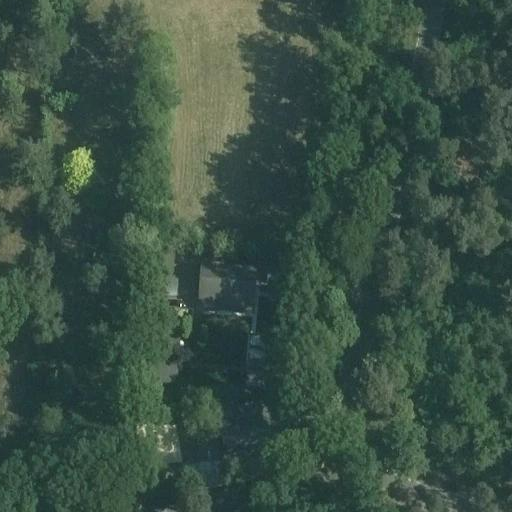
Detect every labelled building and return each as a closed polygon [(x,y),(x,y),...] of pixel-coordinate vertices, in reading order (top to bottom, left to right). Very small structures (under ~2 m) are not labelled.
[(14,14),(0,18),(0,27),(1,30),(17,24),(14,14)] [(262,50),(263,19),(165,16),(162,96),(190,97),(192,48),(262,50)] [(67,79),(65,114),(78,115),(80,79),(67,79)] [(115,123),(116,138),(134,137),(134,122),(115,123)] [(48,165),(49,189),(75,188),(74,164),(48,165)] [(216,312),(252,315),(255,276),(205,272),(202,303),(217,304),(216,312)] [(151,296),(175,298),(176,282),(152,280),(151,296)] [(43,389),(63,386),(60,362),(40,365),(43,389)] [(180,471),(184,496),(235,485),(285,476),(281,454),(285,453),(278,416),(252,420),(251,411),(230,414),(231,421),(223,421),(224,401),(228,401),(228,400),(205,400),(204,423),(207,423),(196,426),(199,441),(192,442),(197,468),(180,471)] [(55,407),(41,407),(42,431),(55,431),(55,407)] [(40,483),(25,486),(29,502),(43,499),(40,483)]
